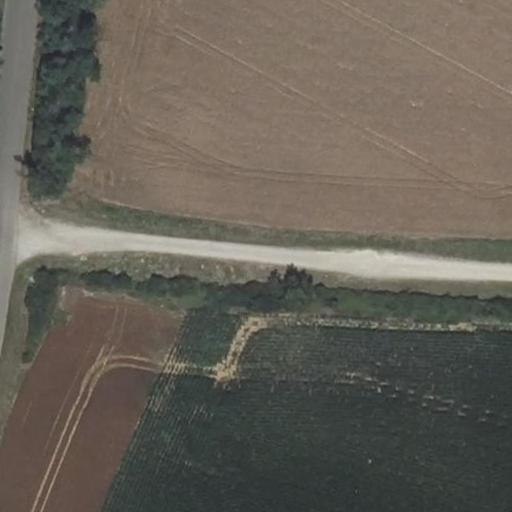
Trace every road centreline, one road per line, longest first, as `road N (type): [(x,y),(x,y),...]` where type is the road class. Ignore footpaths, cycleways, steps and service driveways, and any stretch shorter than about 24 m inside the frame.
road 1 (track): [(511,272),(0,235)]
road 2 (unclassified): [(19,0),(0,216)]
